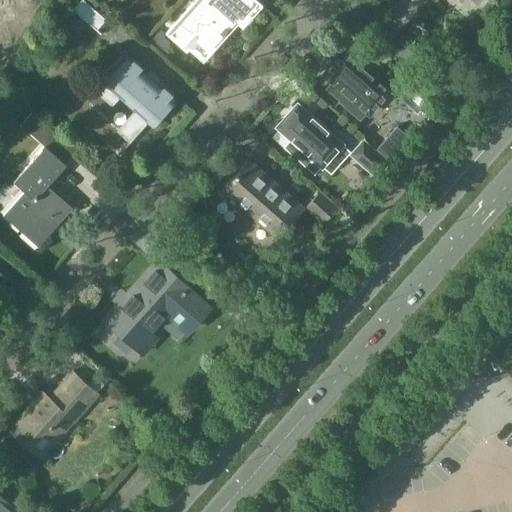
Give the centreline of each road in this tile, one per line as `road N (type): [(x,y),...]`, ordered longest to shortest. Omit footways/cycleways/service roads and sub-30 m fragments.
road 1 (secondary): [(511,113),(168,511)]
road 2 (residential): [(0,363),(332,0)]
road 3 (secondary): [(216,511),(511,174)]
